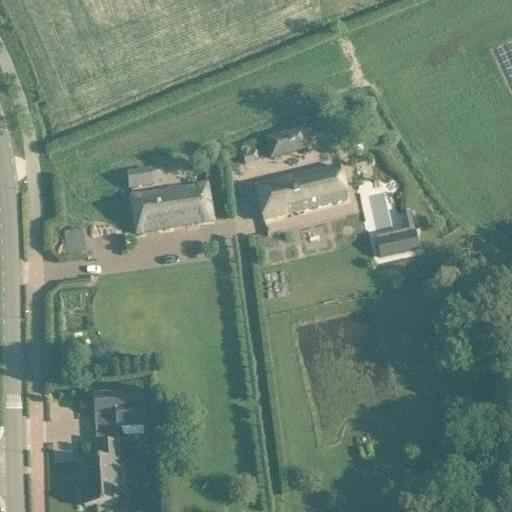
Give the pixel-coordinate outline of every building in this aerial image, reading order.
[(305,144),(312,142),(308,126),(264,138),(269,159),(307,149),(305,144)] [(254,154),(242,157),(244,165),(256,162),(254,154)] [(254,189),(262,223),(346,202),(338,169),(254,189)] [(149,170),(126,173),(129,190),(152,187),(149,170)] [(213,222),(206,185),(129,198),(135,235),(213,222)] [(61,230),(65,255),(83,253),(80,228),(61,230)] [(414,233),(375,242),(379,258),(418,249),(414,233)] [(93,397),(94,417),(115,416),(115,429),(144,427),(142,394),(93,397)] [(114,462),(118,462),(117,443),(96,444),(97,462),(81,462),(84,508),(116,506),(114,462)] [(136,445),(124,446),(124,459),(137,458),(136,445)]
